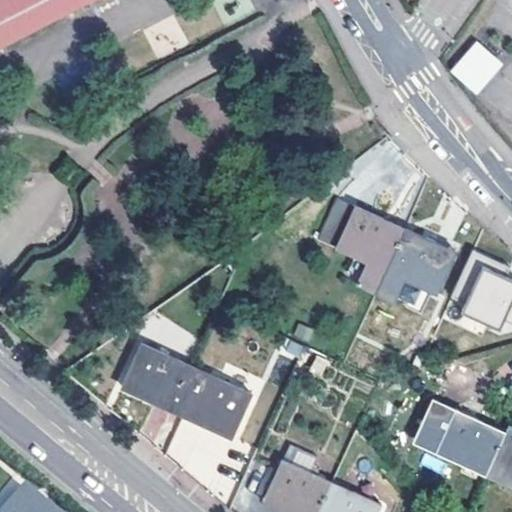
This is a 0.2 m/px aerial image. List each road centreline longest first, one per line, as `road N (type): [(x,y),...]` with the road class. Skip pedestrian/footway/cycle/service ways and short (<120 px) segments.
road 1 (secondary): [(151,511),(0,384)]
road 2 (residential): [(511,199),(394,51)]
